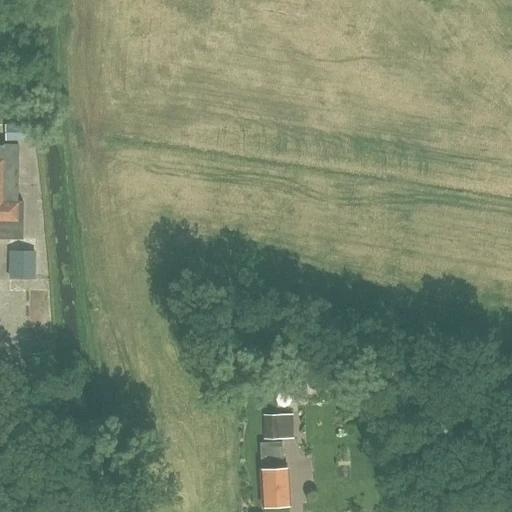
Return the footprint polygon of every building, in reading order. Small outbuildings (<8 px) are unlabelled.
[(35,122),(4,123),(4,140),(36,138),(35,122)] [(0,238),(22,239),(23,200),(17,200),(17,144),(0,144),(0,238)] [(34,280),(35,252),(9,252),(9,279),(34,280)] [(50,352),(26,355),(30,383),(54,380),(50,352)] [(355,399),(366,399),(366,409),(378,409),(377,385),(354,386),(355,399)] [(293,414),(263,415),(263,439),(294,438),(293,414)] [(260,443),(263,506),(289,505),(287,469),(279,469),(278,457),(283,457),(282,442),(260,443)]
